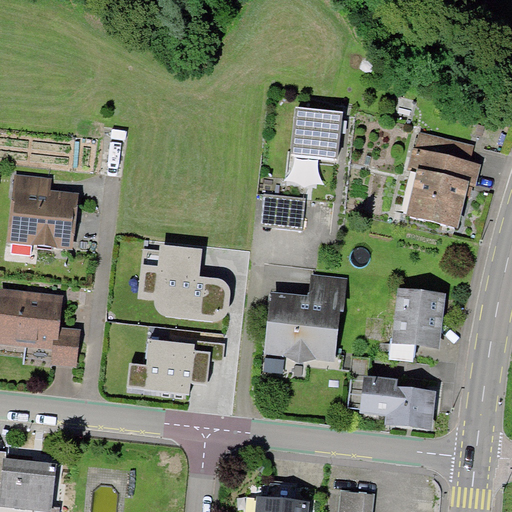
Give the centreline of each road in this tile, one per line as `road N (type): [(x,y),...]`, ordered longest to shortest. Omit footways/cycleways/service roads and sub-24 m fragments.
road 1 (residential): [(476,457),(212,430)]
road 2 (secondary): [(511,241),(476,457)]
road 3 (residential): [(212,430),(0,404)]
